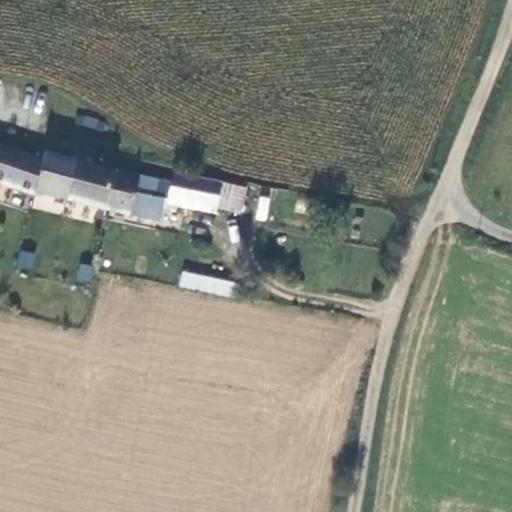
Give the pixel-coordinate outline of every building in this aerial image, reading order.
[(0,177),(27,185),(28,181),(35,150),(0,139),(0,177)] [(98,200),(107,161),(38,142),(35,150),(28,181),(98,200)] [(131,167),(107,161),(98,200),(143,213),(149,190),(127,184),(131,167)] [(164,188),(197,195),(202,170),(169,164),(164,188)] [(257,196),(255,218),(267,219),(268,197),(257,196)] [(32,270),(35,253),(19,249),(15,266),(32,270)] [(76,280),(91,282),(92,265),(78,263),(76,280)] [(233,296),(235,280),(180,272),(178,288),(233,296)]
